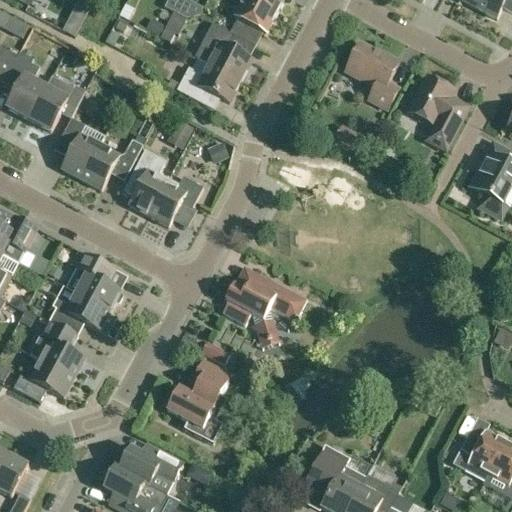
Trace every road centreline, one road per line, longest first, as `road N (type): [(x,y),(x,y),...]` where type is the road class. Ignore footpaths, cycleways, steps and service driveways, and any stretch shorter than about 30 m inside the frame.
road 1 (residential): [(191,281),(239,189),(262,117),(325,0)]
road 2 (residential): [(0,174),(191,281)]
road 3 (residential): [(344,0),(500,83)]
road 4 (residential): [(121,416),(191,281)]
road 5 (residential): [(121,416),(47,439),(0,413)]
